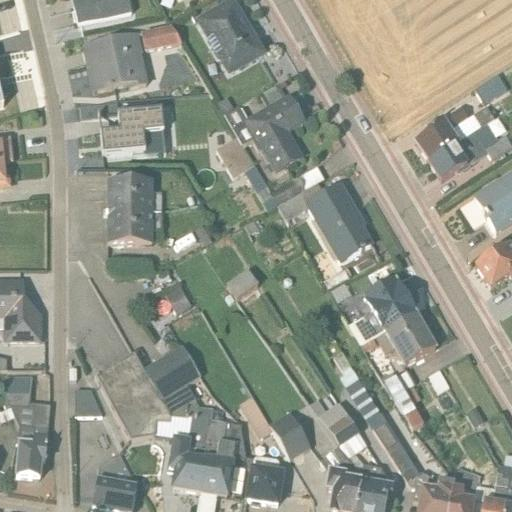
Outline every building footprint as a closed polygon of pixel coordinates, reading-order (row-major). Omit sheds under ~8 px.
[(68,0),(76,32),(130,19),(125,0),(68,0)] [(265,61),(231,3),(193,26),(227,84),(265,61)] [(139,40),(143,61),(180,52),(169,34),(139,40)] [(136,42),(82,53),(92,101),(125,94),(126,98),(147,94),(136,42)] [(482,110),(505,97),(496,82),(473,96),(482,110)] [(297,120),(308,113),(300,99),(289,105),(288,103),(285,105),(279,96),(285,93),(282,88),(256,103),(265,117),(245,128),(237,115),(222,124),(241,157),(251,152),(257,160),(259,159),(274,184),(301,168),(302,167),(287,142),(304,132),(297,120)] [(428,140),(413,149),(427,170),(493,125),(485,114),(466,126),(460,116),(426,136),(428,140)] [(101,157),(101,162),(142,157),(141,140),(161,137),(159,118),(117,123),(119,138),(103,141),(105,157),(101,157)] [(427,170),(440,190),(453,181),(455,183),(468,175),(467,173),(486,161),(490,167),(511,153),(504,142),(496,147),(485,131),(427,170)] [(259,207),(265,203),(264,202),(266,201),(235,147),(214,158),(231,187),(243,180),(259,207)] [(0,149),(0,194),(2,195),(0,172),(0,169),(9,168),(6,149),(5,149),(0,149)] [(315,192),(322,188),(315,176),(295,187),(294,186),(267,201),(267,202),(275,215),(315,192)] [(511,228),(511,178),(470,206),(494,244),(511,233),(509,230),(511,228)] [(106,253),(150,254),(150,240),(160,240),(160,202),(150,202),(150,190),(107,189),(106,253)] [(338,274),(372,254),(362,236),(364,234),(339,192),(321,202),(315,192),(275,215),(284,231),(306,218),(311,229),(309,230),(334,271),(336,270),(338,274)] [(511,247),(472,275),(488,298),(507,285),(510,289),(511,288),(511,247)] [(342,279),(322,291),(326,299),(347,287),(342,279)] [(236,309),(258,296),(248,280),(227,292),(236,309)] [(413,323),(393,287),(360,306),(370,323),(345,337),(357,356),(413,323)] [(0,337),(1,338),(2,351),(40,351),(40,324),(22,307),(21,289),(0,288),(0,337)] [(348,305),(342,293),(328,301),(335,313),(348,305)] [(413,323),(359,355),(362,362),(377,353),(384,365),(392,361),(402,377),(433,358),(413,323)] [(180,357),(141,380),(169,427),(224,434),(224,433),(220,432),(222,420),(198,417),(184,397),(199,388),(180,357)] [(379,427),(339,362),(332,367),(342,385),(338,387),(367,434),(379,427)] [(169,500),(195,504),(207,432),(169,427),(141,380),(132,364),(121,370),(95,385),(129,449),(152,446),(152,448),(166,449),(170,450),(166,480),(171,481),(169,500)] [(447,397),(437,380),(426,386),(436,403),(447,397)] [(404,381),(382,393),(389,406),(411,393),(404,381)] [(43,469),(49,414),(28,411),(31,385),(3,385),(3,402),(12,426),(17,435),(14,477),(15,477),(14,485),(37,487),(39,469),(43,469)] [(418,410),(410,394),(389,406),(410,441),(421,434),(410,415),(418,410)] [(73,425),(100,425),(89,399),(73,399),(73,425)] [(0,430),(12,426),(3,402),(0,402),(0,430)] [(249,408),(238,415),(257,448),(269,443),(249,408)] [(307,416),(360,491),(356,511),(388,511),(391,496),(378,478),(362,476),(352,465),(365,456),(337,414),(324,423),(315,410),(307,416)] [(464,423),(472,438),(482,432),(473,418),(464,423)] [(287,424),(266,436),(287,472),(308,458),(287,424)] [(415,486),(382,431),(370,439),(408,498),(413,499),(411,511),(447,511),(451,495),(435,491),(422,482),(415,486)] [(212,511),(213,507),(226,509),(228,501),(238,503),(243,468),(238,440),(239,436),(207,432),(195,504),(197,504),(195,511),(212,511)] [(327,511),(356,511),(360,491),(337,458),(318,471),(326,480),(322,501),(329,502),(327,511)] [(413,458),(403,464),(415,486),(426,479),(413,458)] [(131,511),(134,495),(117,462),(109,466),(98,475),(91,511),(131,511)] [(450,471),(433,464),(430,471),(437,474),(436,478),(446,481),(450,471)] [(504,511),(511,511),(511,466),(503,465),(501,477),(498,476),(497,483),(502,489),(508,490),(504,511)] [(254,466),(251,470),(250,476),(247,476),(242,511),(247,511),(277,511),(283,481),(276,479),(277,473),(274,469),(254,466)] [(455,479),(450,491),(473,500),(474,497),(478,487),(455,479)] [(472,510),(471,511),(504,511),(508,490),(502,489),(497,483),(495,483),(492,498),(474,497),(473,500),(472,510)] [(471,511),(472,510),(473,500),(462,496),(461,496),(460,500),(450,498),(447,511),(471,511)]
